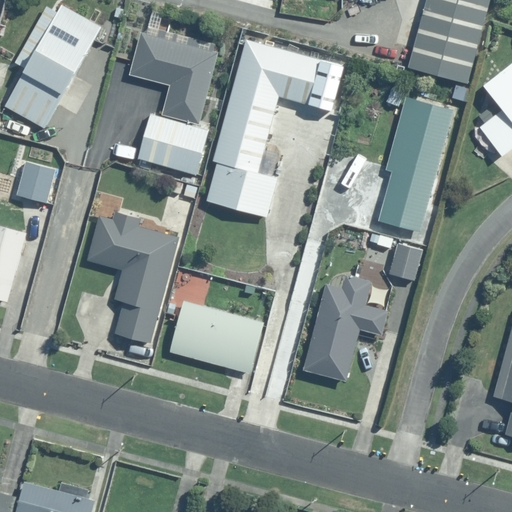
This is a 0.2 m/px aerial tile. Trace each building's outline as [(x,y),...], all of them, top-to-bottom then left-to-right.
[(493,0),(428,0),(410,66),(471,82),(493,0)] [(25,67),(23,70),(4,105),(46,128),(66,94),(103,25),(64,4),(60,12),(47,5),(16,62),(25,67)] [(141,34),(132,73),(172,83),(164,113),(200,122),(220,44),(149,26),(147,36),(141,34)] [(207,199),(209,199),(267,217),(279,178),(260,173),(283,97),(332,112),(346,66),(248,36),(214,158),(218,159),(207,199)] [(511,60),(482,87),(511,120),(511,126),(498,111),(480,127),(505,155),(511,149),(511,60)] [(152,114),(140,158),(201,174),(212,130),(152,114)] [(26,160),(16,194),(47,203),(57,169),(26,160)] [(151,342),(180,233),(144,223),(145,218),(116,210),(113,219),(100,216),(89,259),(123,268),(115,298),(122,300),(113,332),(151,342)] [(27,231),(0,224),(0,298),(9,301),(27,231)] [(425,249),(397,243),(390,272),(418,278),(425,249)] [(345,287),(326,282),(302,367),(346,379),(360,329),(382,335),(388,311),(363,304),(370,280),(349,274),(345,287)] [(184,299),(170,349),(252,371),(265,321),(184,299)] [(511,323),(493,396),(511,400),(511,403),(505,432),(511,434),(511,323)] [(0,473),(0,511),(14,511),(19,498),(0,492),(0,485),(3,474),(0,473)] [(91,511),(98,488),(62,479),(60,488),(26,479),(17,511),(91,511)]
